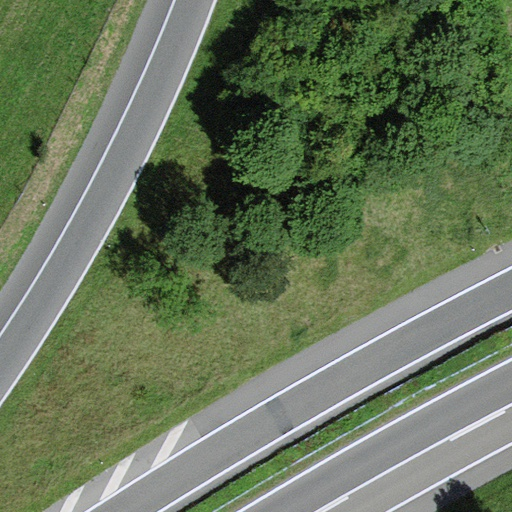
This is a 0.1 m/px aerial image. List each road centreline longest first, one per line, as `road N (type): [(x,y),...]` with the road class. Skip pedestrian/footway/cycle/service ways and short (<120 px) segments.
road 1 (motorway): [(511,291),(309,399),(125,511)]
road 2 (motorway): [(194,0),(122,168),(0,368)]
road 3 (trunk): [(279,511),(511,384)]
